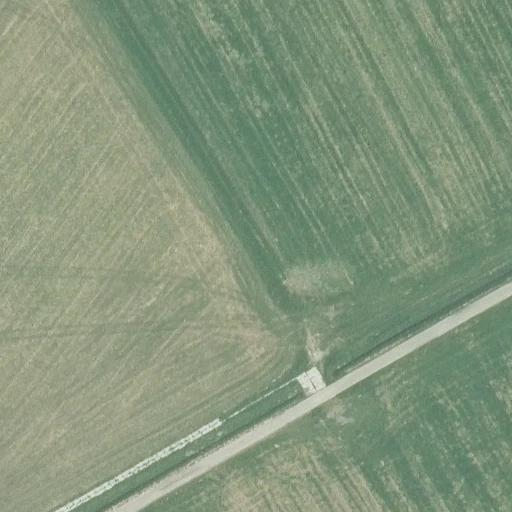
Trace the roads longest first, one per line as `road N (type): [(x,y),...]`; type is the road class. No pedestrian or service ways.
road 1 (track): [(124,511),(511,290)]
road 2 (track): [(67,511),(307,371),(323,398)]
road 3 (track): [(307,371),(511,247)]
